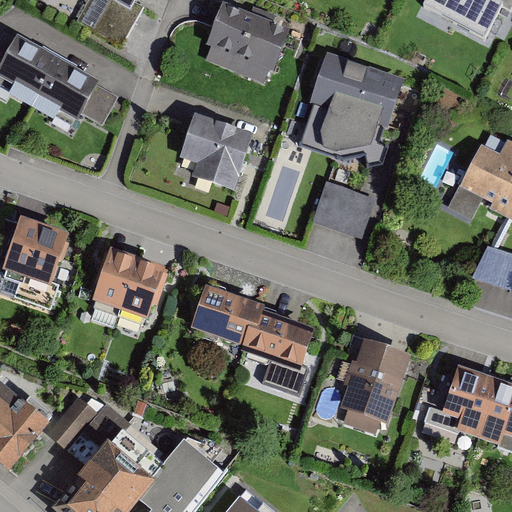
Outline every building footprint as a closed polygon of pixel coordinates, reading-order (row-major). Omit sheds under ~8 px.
[(146,0),(95,0),(83,21),(122,43),(146,0)] [(511,25),(511,0),(436,0),(433,7),(503,43),(511,25)] [(303,32),(233,3),(212,54),(281,83),(303,32)] [(111,83),(18,32),(0,64),(0,75),(88,124),(111,83)] [(371,171),(381,141),(390,144),(403,105),(325,79),(312,119),(332,125),(322,155),(371,171)] [(267,135),(204,113),(187,165),(249,186),(267,135)] [(511,147),(491,136),(466,182),(511,207),(511,147)] [(315,222),(368,240),(382,198),(330,181),(315,222)] [(81,236),(34,220),(18,267),(64,283),(81,236)] [(511,252),(487,246),(477,279),(511,288),(511,252)] [(177,268),(122,248),(104,299),(159,319),(177,268)] [(280,306),(218,285),(205,322),(255,339),(252,350),(311,371),(325,329),(278,313),(280,306)] [(420,354),(373,335),(341,413),(388,432),(420,354)] [(511,378),(472,364),(456,409),(471,414),(467,425),(511,440),(511,378)] [(41,406),(16,383),(0,401),(0,444),(26,468),(61,429),(102,465),(66,505),(73,511),(134,511),(139,507),(143,511),(144,511),(154,502),(162,509),(159,511),(196,511),(233,471),(193,435),(177,452),(118,400),(109,409),(93,394),(70,419),(48,398),(41,406)] [(282,511),(258,492),(241,511),(282,511)]
